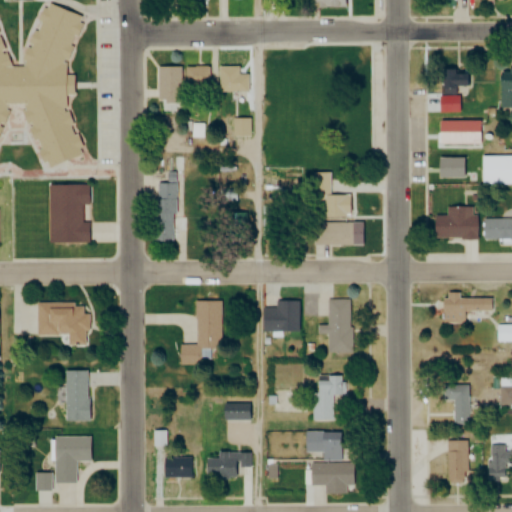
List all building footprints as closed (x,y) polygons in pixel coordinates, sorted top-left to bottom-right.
[(0,0),(0,125),(7,105),(31,105),(32,161),(71,161),(71,75),(62,72),(82,16),(42,2),(20,66),(0,66),(0,0)] [(156,100),(180,100),(180,66),(156,66),(156,100)] [(184,87),(209,87),(209,66),(184,66),(184,87)] [(455,94),(455,87),(468,88),(468,70),(441,69),(440,94),(455,94)] [(511,109),(511,103),(511,69),(498,70),(498,109),(511,109)] [(249,70),(217,70),(217,92),(249,92),(249,70)] [(251,137),(251,118),(231,118),(231,137),(251,137)] [(437,142),(437,122),(478,121),(478,142),(437,142)] [(481,155),(511,155),(511,184),(480,184),(481,155)] [(439,157),(461,157),(461,177),(439,176),(439,157)] [(322,218),(347,218),(347,195),(328,195),(328,173),(311,173),(311,201),(321,201),(322,218)] [(152,242),(174,242),(175,183),(153,183),(152,242)] [(48,185),(48,244),(87,244),(87,206),(88,206),(88,185),(48,185)] [(433,240),(475,240),(475,207),(445,207),(445,216),(433,216),(433,240)] [(247,214),(224,214),(224,234),(247,234),(247,214)] [(511,241),(511,219),(481,219),(481,241),(511,241)] [(310,223),(310,246),(347,246),(347,223),(310,223)] [(458,298),(458,294),(439,294),(440,323),(464,323),(464,313),(493,313),(493,298),(458,298)] [(349,353),(349,300),(326,300),(326,326),(316,326),(316,335),(326,335),(326,353),(349,353)] [(221,301),(194,302),(195,345),(178,345),(178,361),(211,361),(210,339),(222,339),(221,301)] [(274,301),(274,308),(260,308),(260,333),(299,333),(299,301),(274,301)] [(68,335),(68,345),(86,345),(86,303),(36,303),(36,335),(68,335)] [(511,325),(494,325),(494,343),(511,343),(511,325)] [(63,371),(63,422),(87,422),(87,371),(63,371)] [(313,421),(333,422),(333,403),(345,403),(345,376),(313,376),(313,421)] [(511,407),(511,381),(497,381),(497,407),(511,407)] [(451,401),(451,425),(468,425),(468,385),(442,385),(442,401),(451,401)] [(251,422),(251,404),(222,404),(222,422),(251,422)] [(311,453),(311,460),(343,460),(343,433),(303,433),(303,453),(311,453)] [(90,437),(53,437),(53,482),(74,482),(74,462),(90,462),(90,437)] [(466,441),(445,441),(445,484),(466,484),(466,441)] [(505,446),(486,446),(486,482),(505,482),(505,446)] [(204,480),(233,480),(233,468),(252,468),(252,452),(217,452),(217,459),(204,459),(204,480)] [(192,458),(161,458),(161,476),(192,476),(192,458)] [(324,486),(324,494),(349,494),(349,464),(308,464),(308,486),(324,486)] [(51,490),(51,473),(34,473),(34,490),(51,490)]
